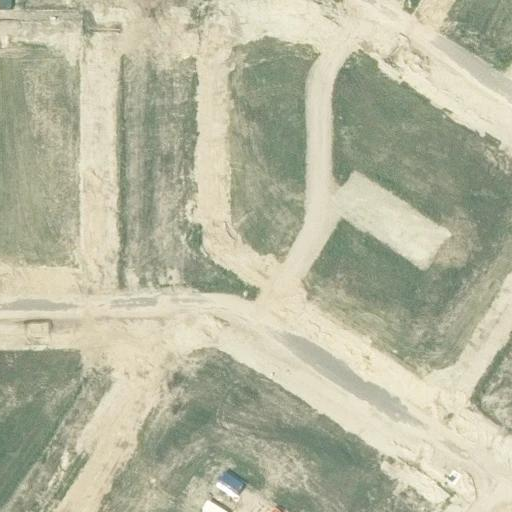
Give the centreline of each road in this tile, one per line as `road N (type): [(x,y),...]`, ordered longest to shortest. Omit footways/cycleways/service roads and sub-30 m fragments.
road 1 (residential): [(249,328),(497,484)]
road 2 (residential): [(361,0),(356,7),(511,107)]
